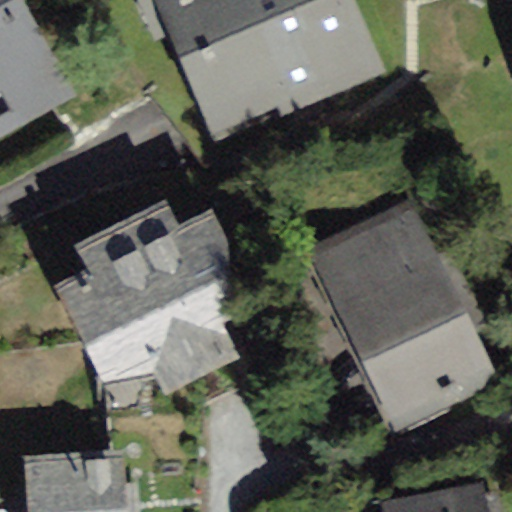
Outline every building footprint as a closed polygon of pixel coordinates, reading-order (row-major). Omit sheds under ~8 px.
[(123,0),(196,141),(370,78),(333,0),(123,0)] [(0,2),(0,133),(58,99),(0,2)] [(511,4),(505,6),(511,38),(511,44),(501,47),(511,88),(511,4)] [(73,274),(35,290),(96,409),(144,389),(153,405),(258,350),(201,221),(170,237),(156,210),(63,253),(73,274)] [(412,212),(299,258),(371,430),(483,384),(412,212)] [(111,460),(11,461),(15,511),(141,511),(141,491),(111,490),(111,460)] [(484,511),(479,482),(367,505),(368,511),(484,511)]
